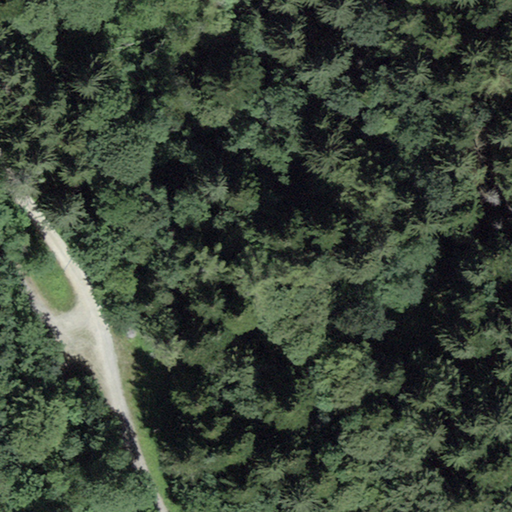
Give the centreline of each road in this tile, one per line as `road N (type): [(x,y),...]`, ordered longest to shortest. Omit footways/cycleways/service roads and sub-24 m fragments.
road 1 (track): [(166,511),(140,462),(92,311)]
road 2 (track): [(92,311),(90,296),(0,158)]
road 3 (track): [(92,311),(46,313),(0,255)]
